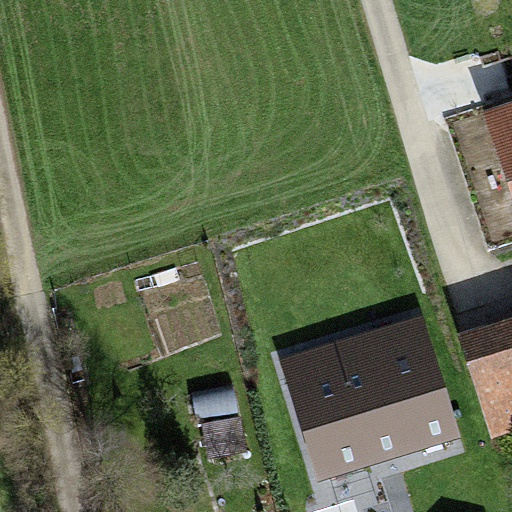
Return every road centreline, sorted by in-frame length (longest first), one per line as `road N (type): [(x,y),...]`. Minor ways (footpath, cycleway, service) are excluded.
road 1 (track): [(511,309),(466,311),(371,0)]
road 2 (track): [(0,167),(72,511)]
